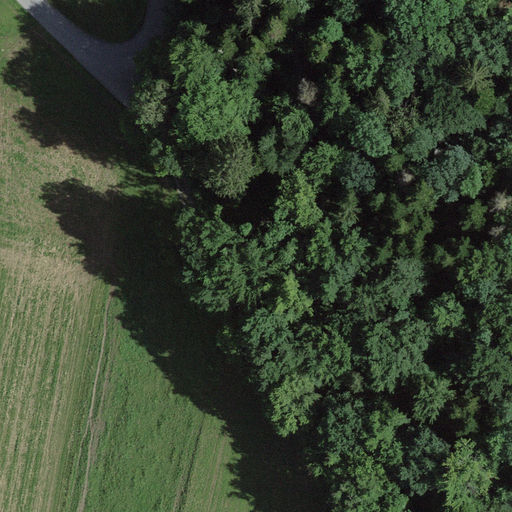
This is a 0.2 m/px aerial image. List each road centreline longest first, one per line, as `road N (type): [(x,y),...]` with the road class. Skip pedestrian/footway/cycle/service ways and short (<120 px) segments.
road 1 (track): [(133,72),(211,276),(255,365),(310,432),(414,511)]
road 2 (unclassified): [(162,0),(159,32),(133,72),(110,69),(33,0)]
